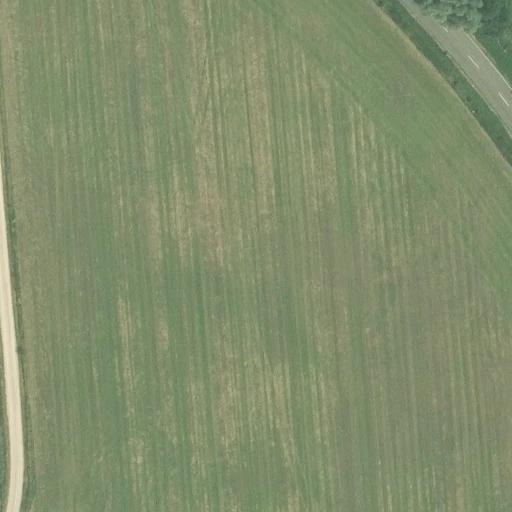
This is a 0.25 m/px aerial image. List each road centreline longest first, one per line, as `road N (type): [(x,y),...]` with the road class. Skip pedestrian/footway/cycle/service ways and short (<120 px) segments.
road 1 (track): [(6,511),(12,488),(0,331)]
road 2 (tertiary): [(511,111),(420,0)]
